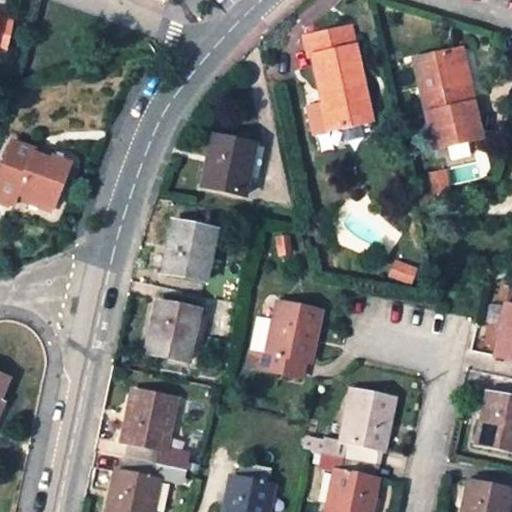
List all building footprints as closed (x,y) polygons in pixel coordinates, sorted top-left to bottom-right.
[(18,22),(1,18),(0,21),(0,53),(10,55),(18,22)] [(362,106),(357,87),(342,31),(300,43),(304,60),(309,59),(319,96),(324,95),(334,134),(367,125),(362,106)] [(466,104),(473,102),(459,49),(452,51),(466,104)] [(483,138),(473,102),(466,104),(452,51),(413,61),(436,150),(483,138)] [(357,87),(362,106),(366,105),(361,86),(357,87)] [(324,95),(319,96),(329,135),(334,134),(324,95)] [(249,145),(207,134),(196,185),(238,195),(249,145)] [(40,157),(17,148),(0,191),(0,202),(18,210),(22,200),(58,215),(74,171),(59,165),(59,167),(39,159),(40,157)] [(438,177),(427,179),(431,195),(442,193),(438,177)] [(211,232),(170,223),(159,275),(200,283),(211,232)] [(316,311),(274,302),(264,349),(248,346),(244,365),(296,375),(299,359),(306,361),(316,311)] [(193,314),(153,305),(143,355),(183,364),(193,314)] [(511,307),(501,305),(490,355),(511,360),(511,307)] [(0,406),(3,397),(12,373),(0,368),(0,406)] [(389,401),(348,392),(338,442),(343,443),(337,472),(331,471),(322,511),(365,511),(372,480),(368,479),(374,450),(379,451),(389,401)] [(171,402),(127,393),(117,443),(123,444),(117,474),(111,472),(102,511),(147,511),(154,482),(148,480),(154,450),(160,452),(171,402)] [(511,400),(482,394),(472,443),(511,452),(511,400)] [(0,423),(9,399),(3,397),(0,406),(0,423)] [(266,471),(238,465),(234,482),(227,480),(219,511),(263,511),(269,486),(263,485),(266,471)] [(500,511),(505,493),(463,483),(457,511),(500,511)]
